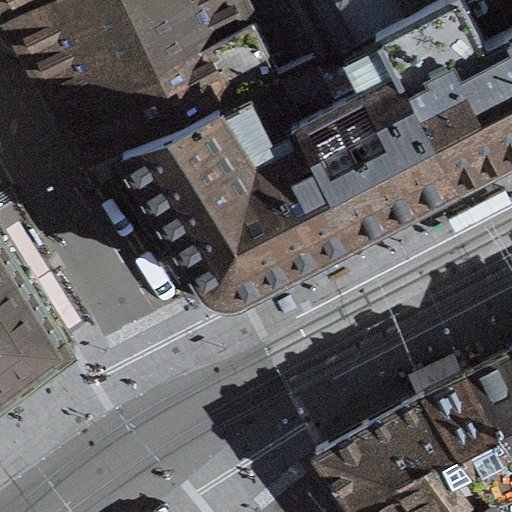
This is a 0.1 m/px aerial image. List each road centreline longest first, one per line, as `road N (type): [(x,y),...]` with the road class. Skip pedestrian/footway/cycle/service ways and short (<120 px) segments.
road 1 (residential): [(207,405),(511,247)]
road 2 (residential): [(0,93),(141,321)]
road 3 (residential): [(207,405),(49,511)]
road 4 (residential): [(207,405),(287,505)]
